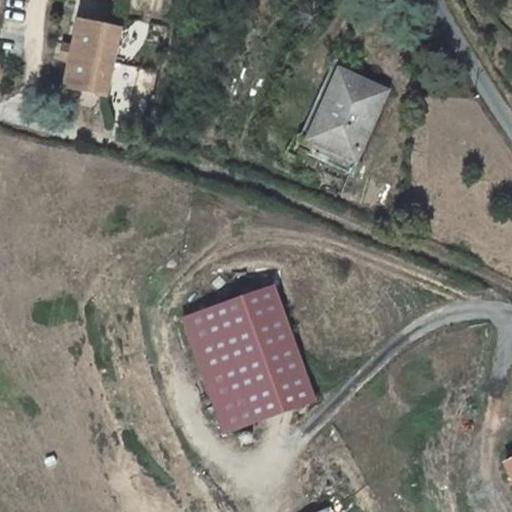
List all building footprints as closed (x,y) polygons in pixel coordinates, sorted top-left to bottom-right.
[(104,100),(116,38),(76,31),(72,55),(63,54),(61,65),(69,67),(65,93),(104,100)] [(349,72),(317,139),(361,159),(392,92),(349,72)] [(361,159),(317,139),(310,155),(354,175),(361,159)] [(182,320),(225,436),(318,400),(275,284),(182,320)] [(511,445),(500,450),(511,475),(511,445)] [(336,511),(331,501),(309,511),(336,511)]
